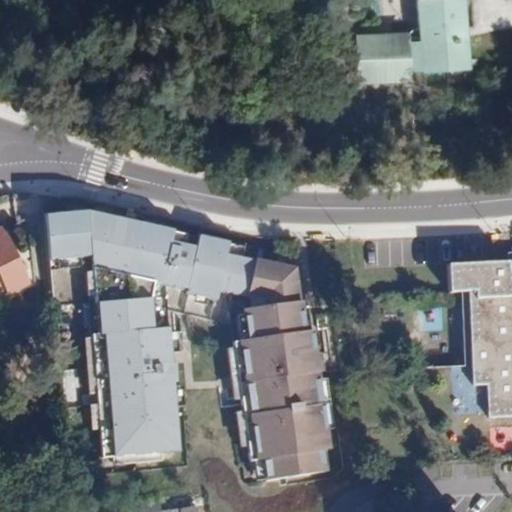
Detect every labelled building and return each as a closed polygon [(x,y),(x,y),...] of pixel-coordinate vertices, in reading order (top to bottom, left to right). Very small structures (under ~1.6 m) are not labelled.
[(412,0),(415,27),(418,66),(466,63),(462,0),(412,0)] [(406,67),(418,66),(415,27),(352,31),(355,79),(407,76),(406,67)] [(94,203),(52,203),(52,274),(81,272),(82,279),(92,279),(97,339),(91,339),(101,460),(179,454),(168,331),(153,332),(151,303),(155,288),(176,294),(175,298),(195,304),(198,295),(246,309),(250,340),(239,341),(255,458),(269,456),(272,477),(330,470),(325,437),(332,436),(323,370),(326,370),(324,351),(321,352),(318,329),(311,329),(302,270),(234,249),(237,238),(206,230),(206,233),(181,226),(182,224),(94,203)] [(0,230),(0,276),(7,291),(27,281),(0,230)] [(511,268),(504,269),(505,274),(498,273),(498,265),(437,268),(438,296),(467,295),(473,390),(488,388),(490,419),(511,417),(511,268)]
